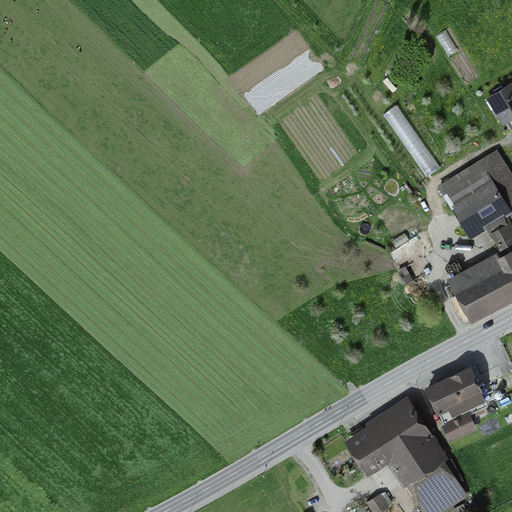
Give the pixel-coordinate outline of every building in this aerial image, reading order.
[(511,115),(511,90),(510,86),(505,89),(503,85),(494,91),(496,95),(492,97),(505,120),(511,115)] [(440,185),(471,235),(488,225),(509,211),(511,209),(511,177),(496,152),(445,183),(445,182),(440,185)] [(420,162),(428,175),(434,171),(427,158),(420,162)] [(511,215),(509,211),(488,225),(504,253),(451,280),(452,283),(445,287),(451,298),(458,294),(470,315),(511,293),(511,238),(511,236),(511,235),(511,228),(507,220),(511,217),(511,215)] [(469,369),(428,388),(451,437),(474,425),(470,417),(484,410),(482,407),(486,405),(469,369)] [(440,459),(443,457),(427,431),(432,428),(414,401),(351,443),(368,469),(388,456),(405,482),(408,479),(429,511),(435,511),(463,494),(440,459)] [(373,511),(379,511),(388,506),(380,494),(367,502),(373,511)]
